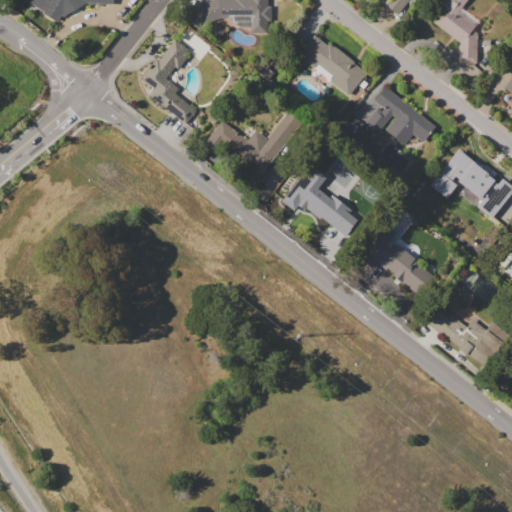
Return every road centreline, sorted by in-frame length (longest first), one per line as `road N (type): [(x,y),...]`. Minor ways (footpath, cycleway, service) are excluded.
road 1 (residential): [(511,428),(89,88)]
road 2 (residential): [(325,0),(511,149)]
